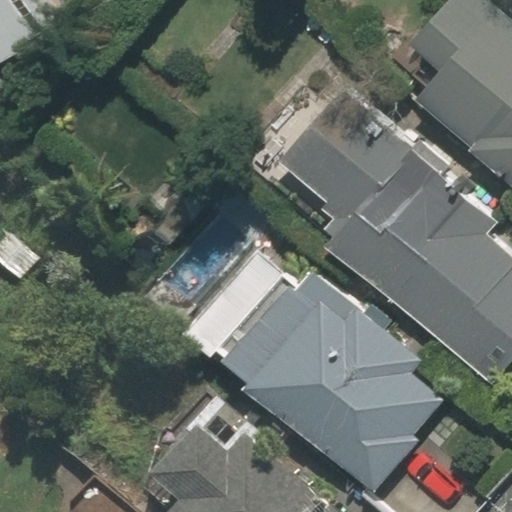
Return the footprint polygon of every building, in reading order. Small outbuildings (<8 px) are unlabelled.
[(0,0),(0,68),(51,41),(28,0),(0,0)] [(511,7),(503,0),(455,0),(417,42),(446,69),(422,96),(511,176),(511,7)] [(338,237),(497,379),(511,362),(511,251),(492,234),(499,227),(350,94),(290,161),(355,218),(338,237)] [(228,357),(377,490),(457,401),(308,268),(228,357)] [(329,511),(252,448),(236,467),(201,438),(154,495),(174,511),(329,511)]
